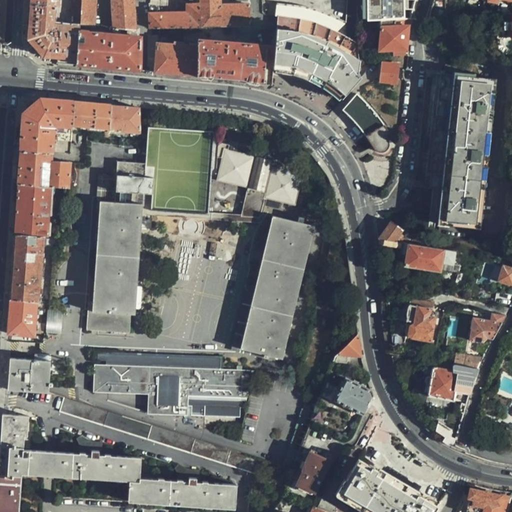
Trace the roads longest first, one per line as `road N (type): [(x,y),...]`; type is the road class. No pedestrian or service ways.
road 1 (secondary): [(15,74),(205,92),(274,108),(320,136),(357,211)]
road 2 (secondary): [(357,211),(372,349),(385,392),(417,437),(467,469)]
road 3 (residential): [(425,0),(405,180),(391,201),(357,211)]
road 4 (tertiary): [(0,268),(15,74)]
road 5 (residential): [(511,321),(478,386),(469,431),(474,450),(511,458)]
road 6 (tertiary): [(0,156),(11,0)]
